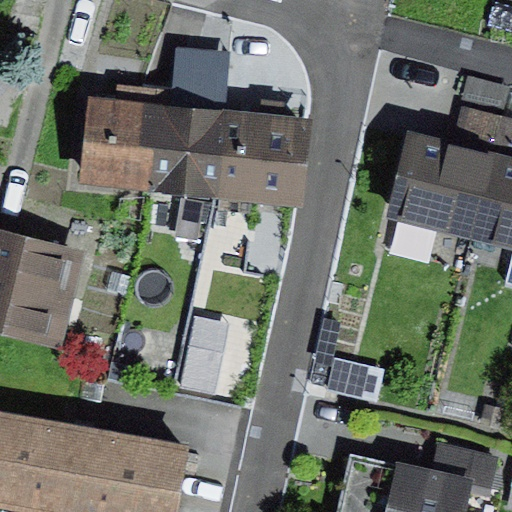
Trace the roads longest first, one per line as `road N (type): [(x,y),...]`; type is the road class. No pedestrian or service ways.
road 1 (residential): [(261,511),(361,40)]
road 2 (residential): [(511,79),(361,40)]
road 3 (residential): [(361,40),(247,0)]
